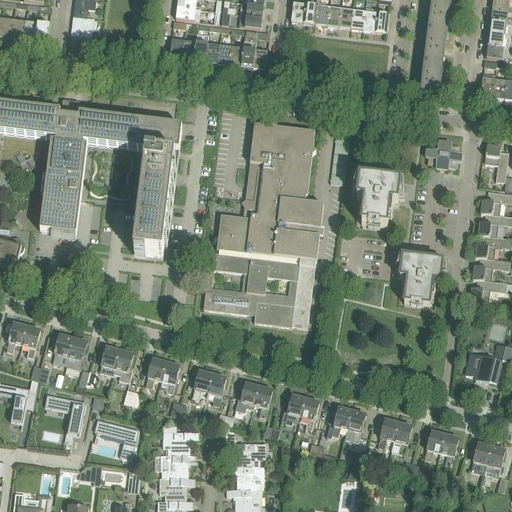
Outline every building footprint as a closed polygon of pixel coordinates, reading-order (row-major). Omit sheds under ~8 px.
[(195,0),(178,0),(177,10),(197,12),(198,0),(195,0)] [(249,0),(249,7),(263,9),(264,0),(249,0)] [(76,1),(77,1),(76,10),(75,10),(73,19),(94,22),(87,21),(88,12),(95,13),(96,4),(76,1)] [(449,17),(451,4),(432,1),(428,35),(447,37),(449,22),(449,17)] [(494,1),(493,13),(508,15),(511,15),(511,9),(509,9),(510,3),(494,1)] [(316,28),(328,29),(330,11),(325,10),(326,6),(319,5),(318,9),(316,28)] [(241,18),(247,19),(262,21),(263,9),(249,7),(242,6),(241,18)] [(306,8),(294,6),(291,25),(304,26),(306,8)] [(306,8),(304,26),(316,28),(318,9),(306,8)] [(197,12),(177,10),(176,22),(199,25),(200,13),(197,12)] [(330,11),(328,29),(340,31),(342,12),(330,11)] [(366,15),(363,34),(375,35),(377,16),(378,12),(366,11),(366,15)] [(342,12),(340,31),(351,32),(354,14),(342,12)] [(491,25),(511,27),(511,21),(508,21),(508,15),(493,13),(491,25)] [(351,32),(363,34),(366,15),(354,14),(351,32)] [(378,14),(375,35),(387,37),(389,18),(390,16),(378,14)] [(228,16),(223,16),(221,27),(229,28),(231,17),(228,16)] [(73,19),(73,20),(75,20),(73,29),(72,29),(71,38),(72,39),(92,41),(94,22),(73,19)] [(247,19),(246,30),(261,32),(262,21),(247,19)] [(0,41),(12,42),(14,23),(3,22),(0,41)] [(26,25),(14,23),(12,42),(24,44),(26,25)] [(24,44),(36,45),(38,26),(26,25),(24,44)] [(511,27),(491,25),(490,37),(511,40),(511,30),(511,27)] [(36,45),(48,47),(50,28),(38,26),(36,45)] [(241,71),(242,71),(253,73),(253,72),(256,53),(257,41),(258,35),(246,34),(245,39),(244,52),(241,71)] [(443,70),(445,56),(445,51),(447,37),(428,35),(424,68),(443,70)] [(197,46),(194,65),(206,66),(208,47),(210,39),(198,37),(197,46)] [(490,37),(488,49),(509,51),(511,40),(490,37)] [(71,48),(70,47),(69,57),(83,59),(84,50),(91,51),(92,41),(72,39),(71,48)] [(172,43),(170,62),(182,63),(185,44),(184,44),(184,43),(173,41),(173,43),(172,43)] [(182,63),(194,65),(197,46),(185,44),(182,63)] [(208,47),(206,66),(218,68),(220,49),(208,47)] [(218,68),(230,69),(233,50),(220,49),(218,68)] [(509,51),(488,49),(487,61),(508,64),(509,51)] [(233,50),(230,69),(241,71),(244,52),(233,50)] [(256,53),(253,72),(266,73),(268,55),(256,53)] [(441,83),(443,70),(424,68),(420,101),(439,103),(441,88),(441,83)] [(496,78),(483,77),(480,100),(493,102),(495,83),(496,78)] [(493,102),(505,103),(507,85),(495,83),(493,102)] [(0,135),(56,143),(56,146),(51,145),(40,234),(42,234),(75,239),(77,239),(88,150),(83,149),(84,146),(147,154),(147,156),(146,156),(146,159),(134,256),(163,259),(164,250),(167,250),(166,251),(167,251),(169,238),(173,200),(179,153),(182,133),(182,130),(79,117),(79,121),(60,118),(61,115),(51,113),(0,106),(0,135)] [(315,135),(277,131),(274,127),(270,130),(255,128),(250,166),(252,167),(250,189),(248,204),(251,204),(250,211),(245,210),(243,221),(221,219),(217,253),(219,253),(219,257),(211,256),(204,312),(247,318),(248,315),(256,316),(254,326),(292,331),(292,328),(296,329),(296,330),(308,332),(315,271),(316,271),(323,209),(312,207),(312,208),(305,207),(306,199),(307,200),(312,158),(317,155),(313,151),(315,135)] [(346,187),(350,138),(336,137),(332,186),(346,187)] [(431,168),(432,168),(436,169),(436,170),(440,171),(440,169),(445,170),(444,171),(448,172),(449,170),(454,171),(457,169),(458,164),(459,164),(460,164),(461,157),(460,157),(459,157),(460,152),(456,149),(451,149),(451,147),(439,145),(439,147),(434,146),(430,149),(430,154),(428,153),(427,160),(429,160),(428,165),(431,168)] [(496,185),(505,186),(509,156),(508,155),(508,157),(500,156),(501,150),(487,148),(485,167),(498,169),(496,185)] [(356,181),(354,192),(353,196),(358,197),(357,203),(360,203),(361,203),(360,219),(360,218),(363,218),(362,228),(387,232),(388,221),(391,222),(392,221),(393,207),(397,207),(398,202),(404,202),(403,202),(403,198),(404,198),(404,187),(356,181)] [(500,219),(501,206),(511,207),(511,197),(488,195),(489,196),(488,204),(483,203),(481,217),(487,218),(487,217),(500,219)] [(478,239),(484,240),(484,239),(497,241),(499,228),(511,229),(511,220),(500,219),(487,217),(487,218),(486,226),(480,225),(478,239)] [(475,261),(481,262),(481,261),(494,263),(496,250),(511,252),(511,250),(511,242),(497,241),(484,239),(484,240),(483,248),(477,247),(475,261)] [(0,269),(16,274),(20,257),(21,256),(22,256),(22,255),(23,255),(23,254),(24,253),(24,252),(25,251),(25,250),(25,249),(25,248),(25,247),(25,246),(24,245),(23,244),(23,243),(22,243),(22,242),(21,242),(20,241),(19,241),(18,241),(17,240),(17,241),(19,242),(21,243),(17,249),(0,244),(0,269)] [(404,281),(404,284),(402,296),(403,296),(405,296),(404,306),(430,309),(431,299),(433,300),(434,300),(436,285),(438,285),(439,285),(440,285),(441,279),(446,279),(446,276),(446,265),(399,259),(396,270),(397,270),(396,273),(395,273),(394,274),(401,275),(400,280),(404,281)] [(473,283),(479,284),(479,283),(492,285),(493,272),(509,274),(510,265),(494,263),(481,261),(481,262),(480,270),(474,269),(473,283)] [(472,291),(470,305),(489,307),(490,294),(506,296),(507,292),(511,293),(511,287),(492,285),(479,283),(479,284),(478,292),(472,291)] [(463,315),(462,326),(469,327),(471,316),(463,315)] [(14,327),(6,355),(13,356),(16,347),(23,348),(28,330),(14,327)] [(28,330),(23,348),(29,350),(27,360),(33,362),(41,334),(28,330)] [(56,357),(53,366),(60,368),(62,359),(69,360),(74,342),(60,339),(56,354),(55,354),(55,355),(56,356),(55,357),(56,357)] [(69,360),(67,370),(80,373),(87,345),(74,342),(69,360)] [(502,363),(510,365),(511,356),(511,351),(498,348),(495,358),(496,358),(495,363),(479,359),(477,367),(469,365),(466,378),(476,380),(476,383),(489,387),(489,385),(496,387),(502,363)] [(106,350),(100,376),(114,379),(114,377),(116,372),(120,354),(106,350)] [(116,372),(114,377),(120,379),(119,384),(130,386),(133,374),(130,373),(134,358),(120,354),(116,372)] [(153,363),(146,390),(153,392),(155,383),(162,384),(167,366),(153,363)] [(167,366),(162,384),(169,386),(167,394),(167,396),(176,398),(179,387),(176,386),(180,370),(167,366)] [(35,369),(31,382),(38,384),(42,371),(35,369)] [(42,371),(38,384),(46,387),(50,372),(42,370),(42,371)] [(83,374),(79,390),(86,389),(90,375),(83,374)] [(90,375),(86,389),(94,389),(97,376),(90,374),(90,375)] [(199,374),(192,402),(199,404),(200,400),(207,402),(213,378),(199,374)] [(213,378),(207,402),(214,404),(213,408),(219,409),(227,382),(213,378)] [(239,401),(236,414),(246,416),(247,411),(254,413),(255,408),(259,390),(246,387),(242,402),(239,401)] [(4,389),(2,398),(16,401),(11,426),(22,428),(23,428),(26,413),(26,412),(33,413),(36,396),(29,395),(30,393),(4,388),(4,389)] [(259,390),(255,408),(262,410),(259,420),(266,421),(273,394),(259,390)] [(128,393),(124,406),(132,408),(135,394),(128,393)] [(135,394),(132,408),(138,410),(142,396),(135,394)] [(47,398),(45,410),(52,411),(72,415),(68,437),(74,438),(80,439),(87,406),(47,398)] [(284,414),(281,425),(292,428),(294,424),(300,425),(301,420),(306,402),(292,399),(288,416),(284,415),(285,414),(284,414)] [(95,401),(92,410),(102,413),(104,403),(95,401)] [(301,420),(300,425),(307,427),(306,432),(312,434),(319,406),(306,402),(301,420)] [(174,404),(170,418),(177,420),(181,406),(174,404)] [(181,406),(177,420),(184,422),(187,408),(181,406)] [(329,429),(326,441),(331,442),(332,438),(339,440),(341,431),(348,432),(352,414),(339,411),(334,430),(329,429)] [(352,414),(348,432),(355,434),(353,444),(359,445),(366,418),(352,414)] [(220,417),(217,431),(224,432),(227,419),(220,417)] [(227,419),(224,432),(226,433),(230,434),(234,421),(227,419)] [(98,423),(95,435),(125,443),(120,461),(132,464),(140,434),(98,423)] [(385,423),(378,451),(385,452),(388,443),(394,444),(399,426),(385,423)] [(394,444),(392,454),(399,456),(405,457),(412,430),(399,426),(394,444)] [(177,429),(163,429),(163,435),(163,451),(166,451),(169,451),(169,458),(190,458),(190,443),(199,442),(199,436),(177,436),(177,429)] [(266,430),(263,443),(270,445),(274,431),(266,430)] [(274,431),(270,445),(276,447),(280,433),(274,431)] [(226,433),(226,447),(230,447),(230,454),(239,454),(239,470),(260,470),(260,463),(266,463),(266,447),(235,447),(235,435),(230,434),(226,433)] [(432,435),(425,463),(432,464),(434,455),(441,457),(446,438),(432,435)] [(446,438),(441,457),(448,458),(446,468),(452,470),(459,442),(446,438)] [(478,447),(471,475),(478,476),(485,478),(486,474),(487,469),(492,450),(478,447)] [(312,448),(308,462),(315,462),(319,450),(312,448)] [(319,450),(315,462),(322,463),(324,457),(325,451),(319,450)] [(487,469),(486,474),(493,476),(492,480),(498,482),(505,454),(492,450),(487,469)] [(360,454),(357,466),(364,468),(367,456),(360,454)] [(367,456),(364,468),(370,470),(372,465),(374,458),(367,456)] [(162,458),(162,481),(167,481),(188,482),(188,466),(197,466),(197,459),(190,458),(169,458),(162,458)] [(406,466),(403,480),(410,482),(413,468),(406,466)] [(80,475),(82,476),(81,480),(100,483),(102,470),(87,468),(80,475)] [(413,468),(410,482),(416,483),(420,470),(413,468)] [(239,470),(229,470),(229,477),(237,477),(237,493),(262,493),(264,493),(264,470),(260,470),(239,470)] [(130,474),(127,496),(139,497),(142,475),(130,474)] [(453,477),(450,491),(457,493),(460,479),(453,477)] [(460,479),(457,493),(463,495),(467,481),(460,479)] [(159,481),(159,498),(165,498),(165,505),(186,505),(186,489),(195,489),(195,482),(188,482),(167,481),(162,481),(159,481)] [(501,481),(498,494),(505,496),(508,483),(501,481)] [(237,493),(227,493),(227,500),(235,500),(235,511),(267,511),(262,507),(262,493),(237,493)] [(13,511),(48,511),(50,501),(40,500),(39,511),(24,510),(25,498),(16,497),(13,511)]
